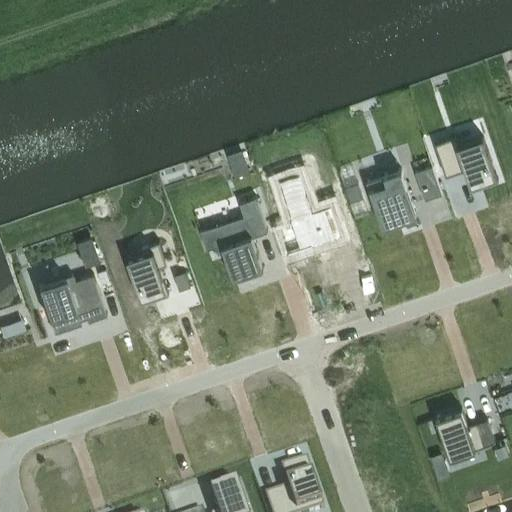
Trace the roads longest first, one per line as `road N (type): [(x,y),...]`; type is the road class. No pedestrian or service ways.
road 1 (residential): [(301,344),(26,439),(12,450),(8,468),(13,511)]
road 2 (residential): [(511,273),(301,344)]
road 3 (residential): [(301,344),(356,511)]
